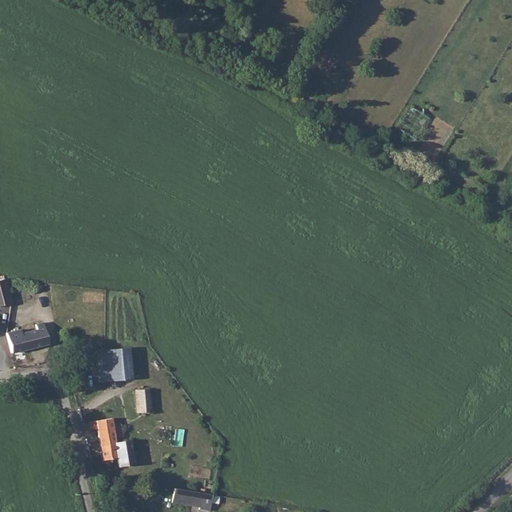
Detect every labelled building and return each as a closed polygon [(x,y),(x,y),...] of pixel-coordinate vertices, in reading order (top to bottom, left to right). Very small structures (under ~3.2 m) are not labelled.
[(0,278),(0,304),(10,302),(4,278),(0,278)] [(41,342),(45,342),(42,325),(24,329),(23,326),(8,330),(12,349),(36,344),(38,348),(41,347),(41,342)] [(95,383),(130,379),(127,351),(93,354),(95,383)] [(133,394),(134,415),(150,414),(148,393),(133,394)] [(130,430),(128,424),(126,417),(109,422),(99,425),(110,473),(114,474),(134,469),(135,471),(145,467),(143,457),(138,458),(132,459),(124,431),(130,430)] [(138,458),(130,430),(124,431),(132,459),(138,458)] [(193,505),(197,491),(174,487),(169,485),(166,500),(193,505)]
